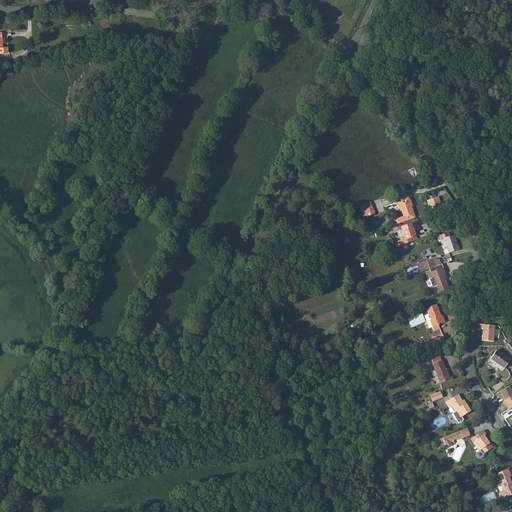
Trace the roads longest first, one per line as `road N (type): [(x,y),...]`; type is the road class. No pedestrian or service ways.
road 1 (track): [(340,49),(244,267),(327,511)]
road 2 (unclassified): [(340,49),(475,220),(469,370),(511,440)]
road 3 (unclassified): [(0,8),(122,0),(279,6),(340,49)]
